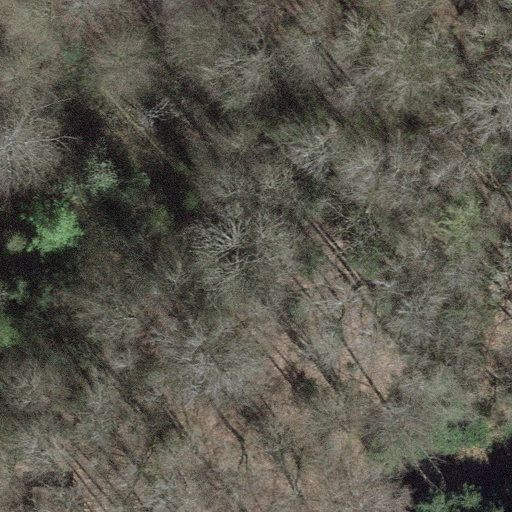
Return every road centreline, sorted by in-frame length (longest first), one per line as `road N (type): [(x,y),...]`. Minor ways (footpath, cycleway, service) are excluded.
road 1 (track): [(67,511),(480,482),(511,472)]
road 2 (track): [(165,0),(186,27),(282,73),(511,112)]
